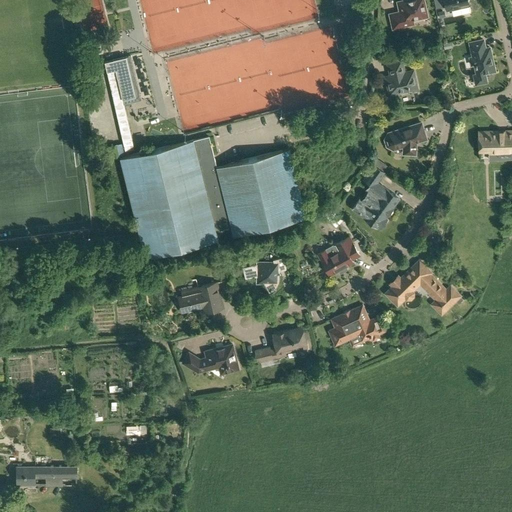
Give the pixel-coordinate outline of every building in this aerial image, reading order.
[(423,0),(405,0),(398,2),(400,11),(390,14),(393,28),(413,23),(412,19),(427,16),(423,0)] [(443,0),(446,10),(469,5),(467,0),(443,0)] [(470,57),(470,58),(471,65),(474,64),(477,74),(474,75),(476,84),(486,81),(484,73),(495,71),(490,47),(485,48),(483,39),(469,42),(473,57),(470,57)] [(105,61),(107,70),(124,146),(133,144),(123,99),(135,96),(127,57),(105,61)] [(417,88),(413,70),(404,72),(401,59),(387,62),(390,75),(386,76),(390,94),(417,88)] [(421,122),(417,124),(391,132),(390,132),(389,133),(387,135),(386,136),(386,138),(386,140),(386,142),(386,143),(387,145),(389,146),(390,147),(392,148),(393,148),(394,148),(395,148),(396,148),(402,146),(404,147),(403,153),(415,154),(416,146),(415,145),(415,142),(426,138),(421,122)] [(511,131),(478,132),(479,137),(477,139),(477,146),(479,147),(479,152),(488,151),(488,155),(498,155),(498,154),(511,154),(511,160),(511,131)] [(233,236),(307,218),(289,149),(216,166),(215,161),(213,162),(211,156),(214,155),(209,136),(120,158),(145,258),(218,240),(216,231),(231,227),(233,236)] [(370,184),(352,209),(380,229),(387,219),(385,217),(399,198),(377,182),(384,172),(374,165),(364,179),(370,184)] [(318,253),(321,260),(329,275),(353,262),(352,259),(360,255),(349,236),(318,253)] [(280,276),(279,273),(277,274),(277,271),(279,271),(286,269),(283,257),(243,267),(246,279),(257,276),(257,283),(264,283),(269,293),(271,292),(272,291),(273,290),(275,290),(276,287),(278,284),(279,282),(279,279),(280,276)] [(463,299),(460,296),(460,295),(450,285),(446,289),(430,273),(431,272),(419,259),(401,278),(399,277),(391,284),(393,286),(385,293),(397,305),(404,298),(407,299),(409,299),(411,299),(412,298),(413,296),(414,294),(414,292),(413,290),(420,283),(436,299),(432,303),(442,313),(455,300),(458,304),(463,299)] [(182,290),(183,295),(178,296),(182,312),(187,311),(202,307),(204,312),(208,311),(223,307),(217,282),(182,290)] [(329,330),(335,344),(360,333),(362,340),(372,336),(372,337),(379,334),(378,333),(385,330),(379,316),(369,321),(362,305),(332,319),(336,327),(329,330)] [(277,352),(296,347),(297,350),(297,352),(298,354),(301,356),(304,356),(306,354),(307,352),(308,352),(308,349),(302,327),(273,335),(276,347),(270,349),(272,354),(277,352)] [(183,362),(194,369),(195,367),(202,371),(219,366),(221,373),(239,369),(232,344),(205,351),(206,357),(203,358),(202,360),(189,352),(183,362)] [(272,354),(270,349),(270,346),(255,350),(258,362),(273,358),(272,354)] [(86,421),(94,421),(93,413),(93,411),(88,411),(88,414),(85,414),(86,421)] [(9,485),(16,484),(36,484),(35,476),(46,476),(46,484),(71,483),(71,482),(70,482),(70,475),(77,475),(77,464),(16,466),(16,484),(9,484),(9,485)]
